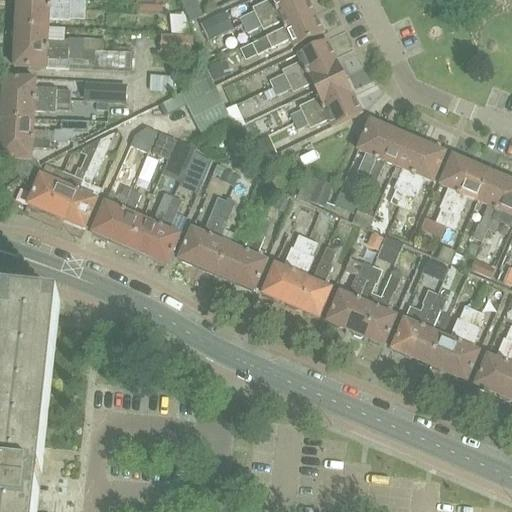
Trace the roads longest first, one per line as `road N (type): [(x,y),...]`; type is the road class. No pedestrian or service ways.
road 1 (tertiary): [(511,478),(240,363)]
road 2 (tertiary): [(240,363),(145,306),(0,254)]
road 3 (residential): [(511,128),(409,87),(367,0)]
